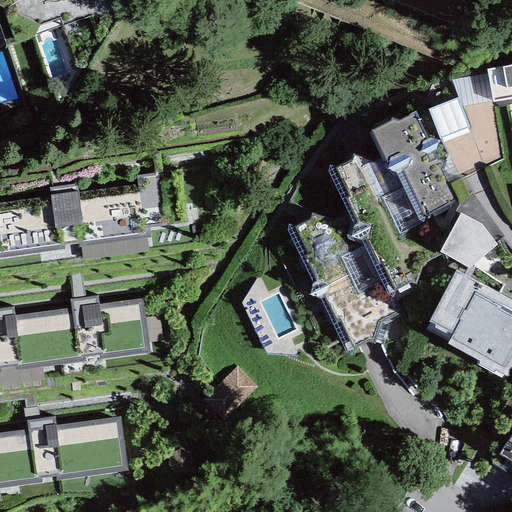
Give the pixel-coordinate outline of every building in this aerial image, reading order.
[(0,0),(0,47),(111,9),(106,0),(0,0)] [(511,64),(486,69),(487,75),(492,100),(492,102),(511,98),(511,64)] [(492,100),(487,75),(451,81),(458,98),(462,107),(492,100)] [(462,107),(458,98),(428,109),(437,132),(439,138),(469,127),(462,107)] [(427,136),(415,112),(370,131),(377,147),(328,169),(341,201),(286,227),(348,354),(371,343),(379,323),(397,313),(389,296),(413,283),(422,267),(445,255),(446,255),(442,245),(430,215),(457,203),(448,183),(459,178),(439,138),(437,132),(427,136)] [(148,225),(186,220),(178,169),(135,175),(137,186),(78,195),(76,183),(48,187),(50,199),(0,206),(0,255),(64,247),(63,243),(78,241),(78,245),(150,235),(148,225)] [(481,225),(459,213),(442,245),(446,255),(445,255),(469,269),(496,245),(481,225)] [(511,312),(511,301),(455,270),(427,320),(430,322),(426,329),(449,341),(447,345),(478,361),(476,365),(501,378),(503,374),(507,377),(511,367),(511,312)] [(71,307),(42,311),(49,364),(84,359),(84,355),(98,353),(99,357),(149,351),(142,298),(99,304),(97,295),(69,298),(71,307)] [(0,371),(1,371),(0,367),(0,366),(14,365),(15,369),(49,364),(42,311),(14,315),(13,307),(0,308),(0,371)] [(256,387),(236,365),(202,397),(222,419),(256,387)] [(0,432),(0,442),(6,487),(42,481),(42,477),(55,475),(56,479),(128,469),(120,416),(55,424),(54,416),(26,420),(27,429),(0,432)] [(511,435),(499,455),(511,464),(511,435)] [(511,511),(511,502),(482,508),(482,511),(511,511)]
